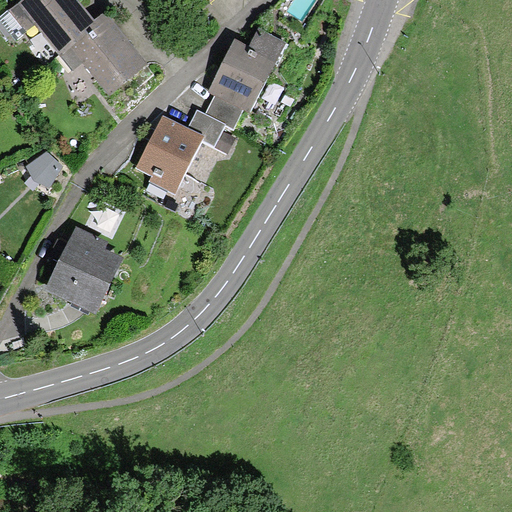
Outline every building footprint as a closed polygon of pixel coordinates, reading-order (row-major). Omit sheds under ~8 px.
[(74,0),(30,0),(20,8),(59,58),(71,48),(97,29),(74,0)] [(97,29),(71,48),(109,98),(147,68),(109,19),(97,29)] [(290,49),(264,35),(254,54),(236,45),(210,96),(215,98),(246,114),(254,119),(290,49)] [(246,114),(215,98),(205,118),(227,129),(236,133),(246,114)] [(205,118),(197,114),(186,135),(204,144),(216,150),(227,129),(205,118)] [(186,135),(163,123),(138,171),(155,180),(152,186),(176,198),(204,144),(186,135)] [(46,154),(28,166),(37,181),(48,187),(61,168),(46,154)] [(110,247),(79,233),(51,296),(102,319),(126,266),(105,257),(110,247)]
